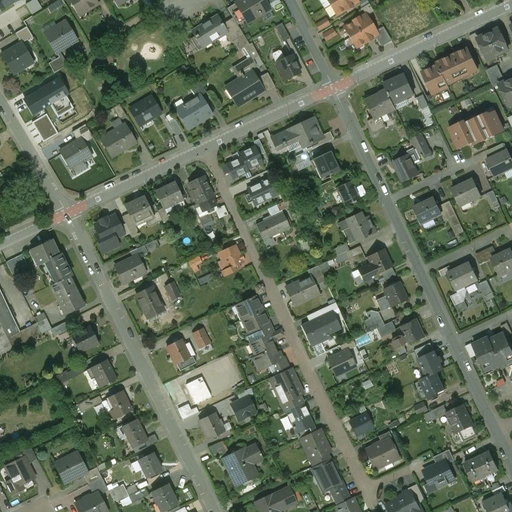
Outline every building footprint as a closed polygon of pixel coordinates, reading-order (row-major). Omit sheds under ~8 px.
[(0,0),(0,7),(2,11),(18,0),(0,0)] [(69,0),(72,4),(71,7),(75,8),(78,11),(83,8),(86,12),(93,7),(97,4),(94,0),(69,0)] [(240,0),(227,9),(232,18),(237,25),(257,13),(260,17),(262,16),(260,14),(269,9),(263,0),(240,0)] [(356,0),(338,0),(330,6),(336,16),(345,10),(345,11),(352,7),(351,6),(358,2),(356,0)] [(373,12),(368,4),(361,8),(365,14),(366,16),(373,12)] [(352,22),(343,27),(349,38),(371,24),(366,16),(365,14),(359,18),(358,17),(351,21),(352,22)] [(216,15),(191,31),(194,37),(190,39),(191,40),(195,38),(202,49),(227,33),(222,24),(216,15)] [(232,18),(222,24),(227,33),(232,42),(243,35),(237,25),(232,18)] [(318,31),(330,25),(326,18),(315,24),(318,31)] [(65,21),(56,27),(57,29),(46,36),(56,53),(59,52),(77,41),(65,21)] [(289,39),(281,23),(274,27),(283,42),(289,39)] [(371,24),(349,38),(356,48),(364,43),(365,44),(372,39),(371,38),(374,37),(378,35),(375,31),(371,24)] [(26,27),(15,34),(19,41),(24,37),(26,41),(32,37),(26,27)] [(326,42),(337,34),(332,27),(321,35),(326,42)] [(382,27),(375,31),(378,35),(374,37),(381,47),(391,41),(382,27)] [(496,35),(494,31),(479,37),(479,38),(482,45),(480,46),(486,58),(493,54),(495,57),(508,51),(504,44),(505,44),(500,33),(496,35)] [(477,33),(469,37),(474,49),(480,46),(482,45),(479,38),(479,37),(477,33)] [(21,43),(1,55),(13,75),(33,63),(21,43)] [(249,57),(241,62),(242,65),(236,69),(242,78),(228,86),(235,97),(232,99),(237,107),(263,91),(256,79),(250,69),(256,65),(252,60),(258,56),(251,43),(244,48),(249,57)] [(467,49),(457,54),(457,53),(451,56),(442,61),(441,60),(436,63),(437,65),(447,85),(453,82),(454,79),(468,73),(471,74),(478,71),(475,64),(471,55),(470,55),(467,49)] [(59,58),(48,64),(54,73),(67,65),(59,52),(56,53),(59,58)] [(291,55),(275,62),(284,81),(300,73),(291,55)] [(437,65),(432,68),(422,73),(432,95),(439,92),(440,89),(447,86),(447,85),(437,65)] [(497,65),(485,71),(493,88),(501,85),(500,84),(505,82),(497,65)] [(267,73),(256,79),(263,91),(264,94),(274,87),(267,73)] [(404,75),(384,85),(386,90),(393,104),(413,94),(404,75)] [(511,78),(505,82),(500,84),(501,85),(503,91),(501,92),(507,104),(511,101),(511,78)] [(199,81),(192,85),(198,96),(199,97),(200,96),(206,93),(199,81)] [(54,83),(26,99),(36,116),(51,108),(61,101),(64,100),(54,83)] [(386,90),(364,101),(372,119),(380,116),(381,117),(381,116),(395,110),(393,104),(386,90)] [(425,117),(431,115),(424,95),(418,97),(425,117)] [(198,96),(184,105),(181,100),(173,105),(176,110),(175,110),(187,130),(212,115),(200,96),(199,97),(198,96)] [(150,97),(129,110),(138,125),(149,118),(150,119),(158,114),(153,106),(155,105),(150,97)] [(61,101),(51,108),(58,120),(69,113),(61,101)] [(119,104),(112,109),(119,120),(126,116),(119,104)] [(486,114),(479,117),(480,119),(474,122),(471,121),(464,124),(473,143),(474,145),(483,141),(484,141),(489,139),(494,136),(504,131),(501,125),(498,118),(495,112),(488,115),(486,114)] [(58,120),(56,121),(61,130),(74,122),(69,113),(58,120)] [(380,116),(372,119),(367,121),(372,131),(384,126),(385,128),(387,128),(385,124),(381,116),(381,117),(380,116)] [(314,117),(285,131),(286,131),(270,139),(276,150),(283,146),(284,147),(285,146),(285,145),(298,139),(302,148),(310,145),(320,140),(319,137),(322,135),(314,117)] [(182,131),(174,119),(167,123),(175,136),(182,131)] [(135,143),(124,124),(100,139),(111,157),(135,143)] [(464,124),(458,127),(455,126),(449,129),(451,135),(455,144),(455,143),(458,150),(468,145),(468,146),(473,143),(464,124)] [(85,125),(72,133),(77,141),(80,139),(81,139),(90,134),(85,125)] [(322,135),(319,137),(320,140),(310,145),(312,150),(333,139),(329,132),(322,135)] [(77,141),(67,147),(68,148),(60,152),(70,169),(82,161),(83,162),(91,157),(81,139),(80,139),(77,141)] [(424,142),(414,147),(419,158),(429,153),(424,142)] [(255,146),(239,153),(241,157),(242,157),(248,170),(263,163),(255,146)] [(329,151),(312,160),(316,168),(318,167),(323,177),(330,173),(331,174),(339,170),(334,159),(329,151)] [(511,161),(508,152),(486,162),(494,178),(511,169),(511,161)] [(305,153),(292,159),(295,165),(308,159),(305,153)] [(241,157),(225,164),(233,180),(249,173),(248,170),(242,157),(241,157)] [(408,157),(393,164),(403,183),(418,176),(408,157)] [(82,161),(70,169),(75,176),(88,168),(83,162),(82,161)] [(203,176),(188,183),(197,204),(198,204),(212,197),(213,197),(208,186),(203,176)] [(278,195),(270,179),(247,190),(255,206),(278,195)] [(473,180),(451,190),(460,207),(460,206),(471,201),(481,197),(473,180)] [(351,182),(337,188),(345,206),(359,199),(359,198),(366,195),(361,186),(354,189),(351,182)] [(174,185),(155,193),(163,210),(183,201),(178,192),(177,192),(174,185)] [(144,197),(124,207),(128,214),(133,226),(134,226),(145,221),(153,217),(152,215),(144,197)] [(212,197),(198,204),(200,207),(202,212),(203,212),(216,206),(212,197)] [(433,199),(414,208),(421,224),(422,224),(421,223),(432,218),(433,219),(441,215),(433,199)] [(287,200),(276,205),(279,212),(290,207),(287,200)] [(449,202),(443,205),(449,218),(456,215),(449,202)] [(200,207),(195,210),(193,205),(193,206),(199,218),(205,215),(203,212),(202,212),(200,207)] [(199,218),(193,206),(186,209),(197,232),(203,228),(202,225),(199,218)] [(215,209),(219,218),(228,215),(225,206),(215,209)] [(153,217),(145,221),(148,227),(162,221),(158,212),(152,215),(153,217)] [(282,213),(256,225),(263,241),(263,240),(271,237),(289,228),(290,228),(282,213)] [(363,219),(360,213),(345,220),(349,227),(350,228),(352,227),(358,240),(359,241),(367,237),(368,237),(370,236),(370,235),(375,233),(367,216),(363,219)] [(134,226),(133,226),(128,214),(122,217),(125,224),(129,234),(132,238),(139,235),(134,226)] [(205,215),(199,218),(202,225),(212,220),(209,214),(205,215)] [(114,217),(107,220),(106,218),(99,221),(100,222),(95,225),(99,234),(95,235),(103,252),(118,245),(115,238),(123,234),(120,227),(115,216),(114,216),(114,217)] [(125,224),(120,227),(123,234),(125,233),(126,235),(129,234),(125,224)] [(460,224),(454,227),(454,226),(453,226),(457,235),(464,232),(460,224)] [(352,227),(350,228),(349,227),(342,231),(348,245),(358,240),(352,227)] [(271,237),(263,240),(263,241),(266,248),(267,249),(269,248),(269,247),(274,244),(271,237)] [(43,262),(58,255),(51,240),(30,250),(37,265),(43,262)] [(148,250),(158,247),(156,240),(146,244),(148,250)] [(345,244),(333,250),(336,257),(344,253),(349,251),(345,244)] [(144,245),(137,249),(136,249),(130,252),(132,258),(137,256),(138,257),(147,253),(144,245)] [(229,248),(227,247),(225,248),(225,250),(222,251),(225,258),(223,259),(227,269),(228,270),(237,265),(242,263),(234,246),(229,248)] [(349,251),(344,253),(347,260),(362,253),(359,246),(349,251)] [(371,264),(358,270),(364,283),(377,276),(376,275),(391,267),(383,250),(367,257),(371,264)] [(511,252),(511,250),(491,260),(499,276),(511,269),(511,252)] [(6,260),(10,272),(27,266),(23,254),(6,260)] [(52,276),(55,284),(69,277),(71,276),(60,254),(58,255),(43,262),(50,277),(52,276)] [(132,258),(114,266),(123,284),(132,280),(131,278),(144,271),(138,257),(137,256),(132,258)] [(196,265),(202,263),(200,258),(189,261),(193,273),(198,271),(196,265)] [(451,272),(447,274),(455,291),(456,291),(457,294),(450,297),(458,313),(468,308),(464,301),(466,290),(464,287),(478,280),(470,263),(451,272)] [(237,265),(228,270),(227,269),(222,271),(224,277),(239,270),(237,265)] [(318,266),(307,271),(311,276),(312,276),(317,285),(325,281),(318,266)] [(448,267),(439,271),(441,277),(447,274),(451,272),(448,267)] [(311,276),(286,287),(295,306),(321,294),(317,285),(312,276),(311,276)] [(55,284),(50,287),(64,315),(84,306),(69,277),(55,284)] [(487,281),(478,284),(484,297),(493,293),(487,281)] [(398,282),(383,290),(386,296),(391,307),(406,300),(398,282)] [(173,283),(165,287),(172,301),(180,297),(173,283)] [(30,286),(3,298),(14,320),(16,333),(26,328),(21,318),(41,308),(30,286)] [(152,288),(136,296),(145,314),(161,306),(152,288)] [(0,323),(7,338),(16,333),(14,320),(3,298),(0,292),(0,323)] [(257,295),(235,305),(242,320),(264,310),(262,310),(258,301),(259,300),(257,295)] [(386,296),(375,301),(380,312),(391,307),(386,296)] [(335,303),(321,310),(323,315),(332,311),(334,315),(339,312),(335,303)] [(264,310),(242,320),(249,336),(252,334),(255,341),(272,333),(265,316),(266,315),(264,310)] [(321,310),(311,314),(314,320),(323,315),(321,310)] [(314,320),(301,326),(306,337),(311,335),(314,341),(340,329),(334,315),(332,311),(323,315),(314,320)] [(378,314),(364,321),(366,327),(371,325),(381,320),(378,314)] [(16,333),(7,338),(12,348),(51,329),(45,318),(26,328),(16,333)] [(381,320),(371,325),(373,330),(383,325),(381,320)] [(416,320),(400,327),(405,338),(407,341),(409,345),(424,338),(416,320)] [(65,322),(51,329),(54,336),(69,329),(65,322)] [(0,354),(12,348),(7,338),(0,323),(0,354)] [(89,327),(71,337),(79,352),(97,344),(89,327)] [(200,329),(189,335),(196,348),(207,343),(200,329)] [(255,341),(249,344),(255,357),(274,348),(271,343),(276,341),(272,333),(275,332),(255,341)] [(489,340),(489,341),(500,366),(501,369),(509,365),(508,363),(511,360),(511,351),(503,334),(489,340)] [(399,336),(392,340),(391,342),(395,349),(397,350),(404,347),(405,344),(404,342),(407,341),(405,338),(403,339),(402,337),(399,336)] [(488,338),(472,345),(477,355),(484,370),(492,367),(493,369),(500,366),(489,341),(489,340),(488,338)] [(180,340),(166,347),(175,365),(176,364),(179,371),(195,363),(192,356),(194,355),(189,343),(183,346),(180,340)] [(352,340),(339,346),(342,352),(347,350),(348,351),(356,347),(352,340)] [(472,345),(472,344),(465,347),(471,358),(477,355),(472,345)] [(255,357),(253,358),(256,366),(259,365),(262,370),(272,365),(275,369),(287,364),(283,357),(282,358),(279,352),(276,353),(274,348),(255,357)] [(342,352),(327,360),(335,376),(355,367),(348,351),(347,350),(342,352)] [(418,360),(427,378),(436,374),(443,370),(440,364),(443,363),(440,357),(438,358),(435,352),(418,360)] [(212,374),(222,369),(218,358),(207,363),(212,374)] [(106,361),(91,368),(95,378),(100,387),(115,380),(106,361)] [(287,364),(275,369),(277,375),(289,370),(287,364)] [(81,366),(67,373),(70,379),(84,372),(81,366)] [(91,368),(86,371),(90,380),(95,378),(91,368)] [(277,375),(270,379),(285,412),(302,404),(299,396),(302,394),(290,369),(277,375)] [(427,378),(420,381),(429,400),(438,396),(437,394),(444,390),(441,384),(441,385),(436,374),(427,378)] [(211,397),(201,377),(185,385),(195,405),(211,397)] [(250,389),(245,391),(247,397),(253,395),(250,389)] [(245,391),(236,395),(239,401),(247,397),(245,391)] [(121,392),(108,398),(114,410),(111,412),(115,419),(131,411),(128,407),(129,407),(127,403),(125,404),(123,399),(124,398),(121,392)] [(88,399),(76,405),(80,413),(101,402),(102,402),(102,401),(99,396),(89,401),(88,399)] [(239,401),(231,405),(238,421),(255,413),(247,397),(239,401)] [(108,398),(102,401),(102,402),(101,402),(107,413),(111,412),(114,410),(108,398)] [(299,440),(300,439),(317,432),(303,403),(302,404),(285,412),(299,440)] [(424,403),(414,408),(417,415),(427,410),(424,403)] [(196,407),(190,409),(188,404),(177,408),(180,419),(198,413),(196,407)] [(463,405),(447,413),(447,414),(457,433),(458,433),(472,426),(463,405)] [(443,406),(431,411),(435,420),(447,414),(447,413),(443,406)] [(214,413),(198,421),(208,440),(223,432),(220,427),(222,426),(219,420),(217,421),(216,418),(214,413)] [(366,414),(350,422),(357,436),(373,428),(366,414)] [(136,420),(123,426),(127,434),(126,435),(132,448),(146,441),(136,420)] [(472,426),(458,433),(462,443),(466,441),(477,436),(472,426)] [(317,432),(300,439),(310,462),(327,454),(331,452),(320,430),(317,432)] [(388,432),(378,437),(381,443),(389,439),(388,439),(391,438),(388,432)] [(381,443),(366,450),(365,449),(370,460),(369,462),(371,466),(374,468),(375,470),(375,469),(397,459),(398,460),(398,459),(389,439),(381,443)] [(220,442),(207,448),(213,459),(225,453),(220,442)] [(29,445),(19,451),(23,458),(24,458),(27,465),(36,458),(29,445)] [(243,448),(222,459),(236,487),(257,476),(251,464),(262,459),(255,445),(244,450),(243,448)] [(449,450),(433,458),(437,466),(446,462),(447,464),(454,461),(449,450)] [(463,451),(452,456),(455,461),(465,456),(463,451)] [(77,452),(54,464),(64,484),(83,474),(87,472),(77,452)] [(152,453),(138,461),(147,479),(161,471),(152,453)] [(489,453),(477,459),(485,476),(498,470),(489,453)] [(327,454),(310,462),(313,467),(329,459),(327,454)] [(23,458),(5,467),(11,479),(9,480),(10,481),(5,483),(11,495),(23,489),(20,484),(34,478),(27,465),(24,458),(23,458)] [(313,467),(311,468),(323,493),(330,490),(332,495),(344,490),(330,459),(313,467)] [(477,459),(464,465),(473,482),(485,476),(477,459)] [(437,466),(434,467),(434,468),(424,473),(430,485),(436,482),(439,488),(455,480),(447,464),(446,462),(437,466)] [(87,472),(83,474),(88,485),(101,479),(96,468),(87,472)] [(101,479),(88,485),(93,495),(97,493),(99,495),(107,491),(101,479)] [(122,485),(113,490),(118,501),(128,496),(122,485)] [(167,485),(151,493),(160,511),(163,511),(177,505),(173,497),(167,485)] [(425,501),(417,485),(408,489),(409,491),(412,490),(419,504),(425,501)] [(503,486),(492,491),(495,496),(502,493),(506,492),(503,486)] [(289,487),(271,496),(270,495),(254,502),(259,511),(277,511),(296,503),(289,487)] [(128,496),(132,504),(148,495),(144,488),(128,496)] [(344,490),(332,495),(337,505),(349,499),(344,490)] [(409,491),(402,495),(402,497),(384,505),(387,511),(422,511),(419,504),(412,490),(409,491)] [(89,496),(82,499),(83,500),(75,504),(78,511),(107,511),(99,495),(97,493),(93,495),(89,497),(89,496)] [(502,493),(495,496),(483,502),(487,511),(511,511),(511,504),(511,502),(507,504),(502,493)] [(337,505),(334,506),(337,511),(359,511),(352,498),(349,499),(337,505)]
